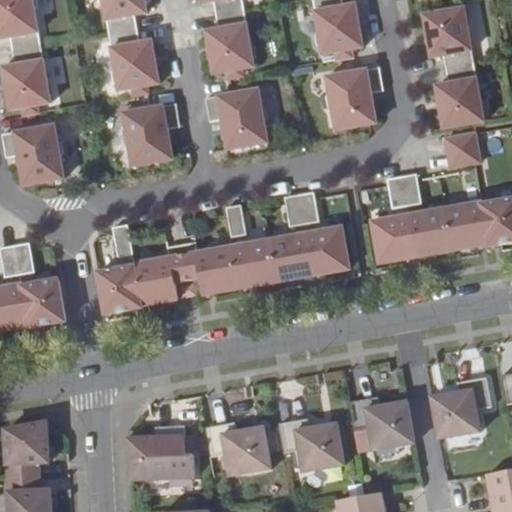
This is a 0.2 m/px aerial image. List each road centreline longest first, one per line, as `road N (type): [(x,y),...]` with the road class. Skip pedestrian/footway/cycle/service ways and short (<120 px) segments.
road 1 (residential): [(379,0),(402,122),(376,155),(208,185)]
road 2 (tertiary): [(93,372),(407,316)]
road 3 (residential): [(407,316),(442,511)]
road 4 (residential): [(208,185),(176,0)]
road 5 (residential): [(93,372),(70,211)]
road 6 (residential): [(208,185),(70,211)]
road 7 (residential): [(93,372),(101,511)]
